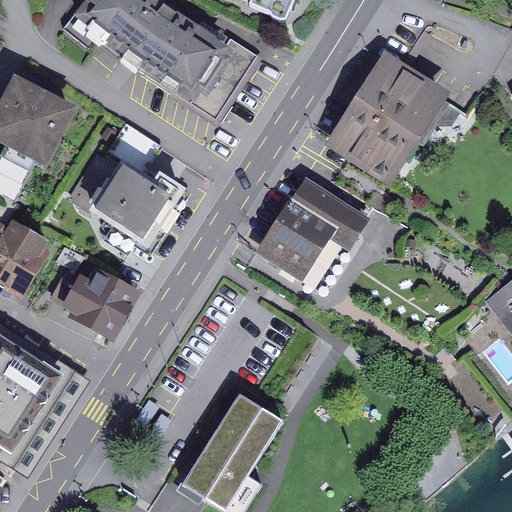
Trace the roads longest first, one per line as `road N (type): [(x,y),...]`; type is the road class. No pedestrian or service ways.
road 1 (primary): [(364,0),(123,374)]
road 2 (primary): [(123,374),(35,511)]
road 3 (residential): [(123,374),(0,311)]
